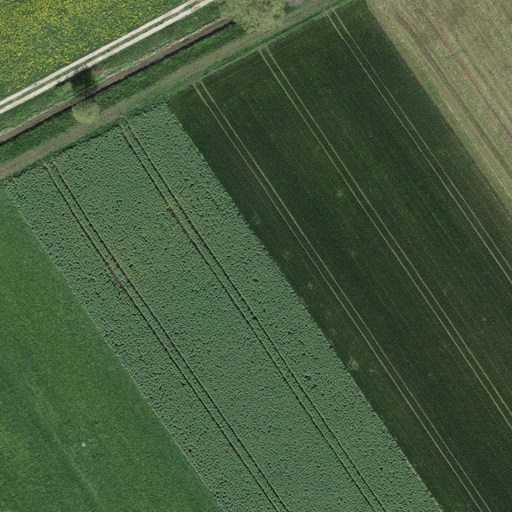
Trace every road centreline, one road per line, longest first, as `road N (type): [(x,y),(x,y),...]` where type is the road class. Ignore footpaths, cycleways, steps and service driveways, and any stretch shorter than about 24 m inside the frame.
road 1 (track): [(0,178),(326,0)]
road 2 (track): [(190,0),(0,98)]
